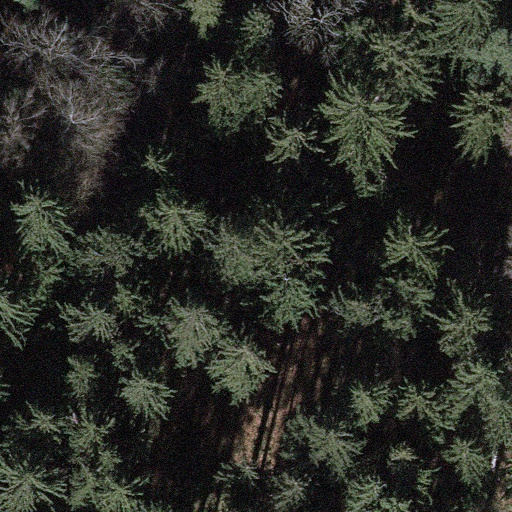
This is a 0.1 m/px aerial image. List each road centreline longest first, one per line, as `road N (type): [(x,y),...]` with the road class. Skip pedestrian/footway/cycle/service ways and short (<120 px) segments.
road 1 (track): [(4,511),(103,244),(138,117),(129,0)]
road 2 (track): [(129,149),(446,299),(511,356)]
